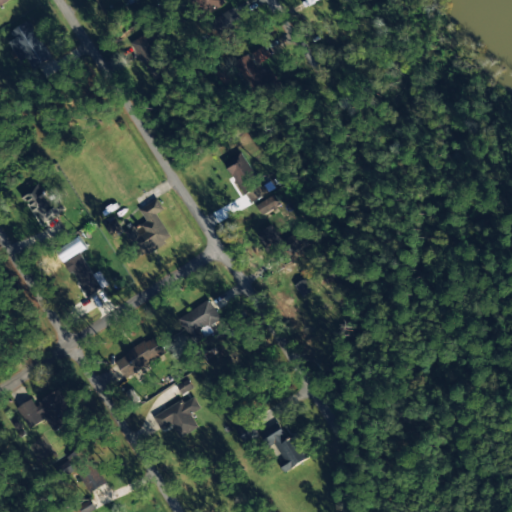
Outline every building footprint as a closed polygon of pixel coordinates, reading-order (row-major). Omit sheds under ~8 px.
[(221,39),(245,29),(236,9),(213,18),(221,39)] [(11,42),(28,71),(52,57),(30,20),(11,32),(15,40),(11,42)] [(131,42),(152,78),(170,68),(150,32),(131,42)] [(258,73),(247,55),(234,63),(256,98),(278,84),(268,67),(258,73)] [(243,195),(259,185),(240,152),(224,162),(243,195)] [(64,212),(56,196),(49,200),(40,184),(22,193),(38,225),(64,212)] [(245,195),(250,202),(266,192),(261,185),(245,195)] [(277,206),(272,196),(254,205),(260,215),(277,206)] [(157,214),(164,210),(157,199),(139,209),(147,222),(133,230),(147,254),(172,239),(157,214)] [(105,226),(110,234),(121,227),(116,220),(105,226)] [(291,234),(279,241),(270,225),(256,233),(271,259),(297,244),(291,234)] [(87,249),(81,238),(58,251),(64,261),(87,249)] [(100,271),(93,275),(81,254),(66,263),(87,297),(108,285),(100,271)] [(298,298),(310,290),(302,278),(290,286),(298,298)] [(201,331),(221,318),(208,300),(179,319),(194,341),(203,335),(201,331)] [(115,360),(125,378),(166,354),(155,336),(115,360)] [(53,432),(77,416),(59,390),(35,405),(31,399),(18,408),(32,428),(45,420),(53,432)] [(201,409),(194,397),(184,403),(183,401),(153,417),(161,430),(172,424),(180,438),(199,428),(191,414),(201,409)] [(310,458),(297,434),(288,439),(279,423),(260,434),(268,448),(274,444),(283,460),(278,462),(284,472),(310,458)] [(106,483),(83,447),(56,465),(64,477),(76,469),(91,493),(106,483)]
